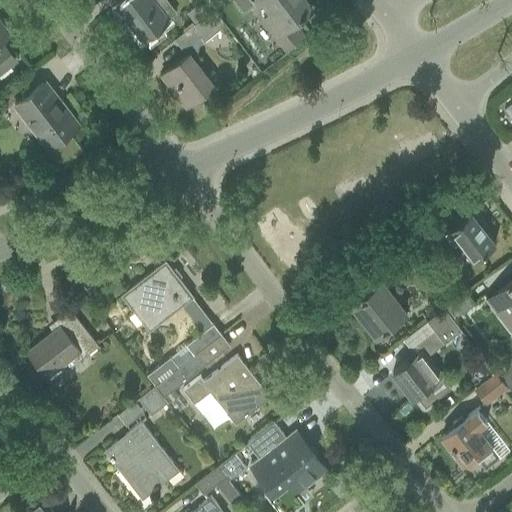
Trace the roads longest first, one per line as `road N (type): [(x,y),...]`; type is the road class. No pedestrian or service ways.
road 1 (residential): [(411,473),(187,172)]
road 2 (unclassified): [(187,172),(418,65)]
road 3 (residential): [(187,172),(55,0)]
road 4 (unclassified): [(0,254),(187,172)]
road 5 (residential): [(97,511),(58,465),(36,470),(0,500)]
